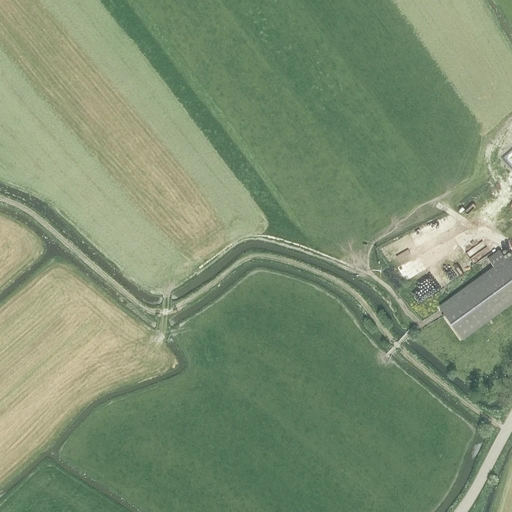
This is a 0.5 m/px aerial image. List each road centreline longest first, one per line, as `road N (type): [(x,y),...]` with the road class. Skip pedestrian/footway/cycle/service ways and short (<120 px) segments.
road 1 (track): [(152,349),(163,332),(167,285),(250,238),(278,239),(370,271),(418,326)]
road 2 (track): [(478,229),(433,203),(382,240),(370,271)]
